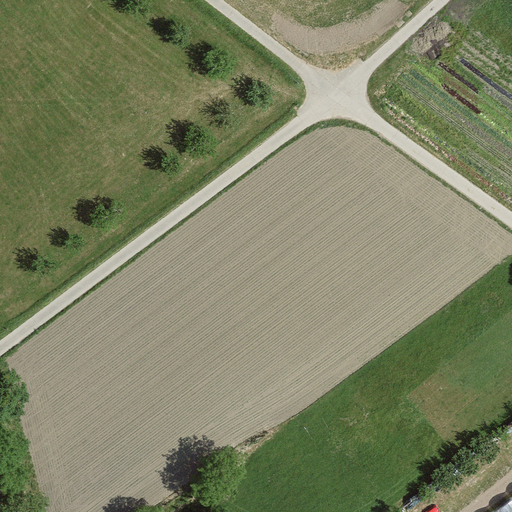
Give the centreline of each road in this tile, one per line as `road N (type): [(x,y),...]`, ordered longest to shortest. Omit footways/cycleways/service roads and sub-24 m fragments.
road 1 (residential): [(0,353),(339,100)]
road 2 (track): [(511,220),(339,100)]
road 3 (track): [(511,412),(376,511)]
road 4 (residential): [(215,0),(339,100)]
road 5 (track): [(447,0),(339,100)]
